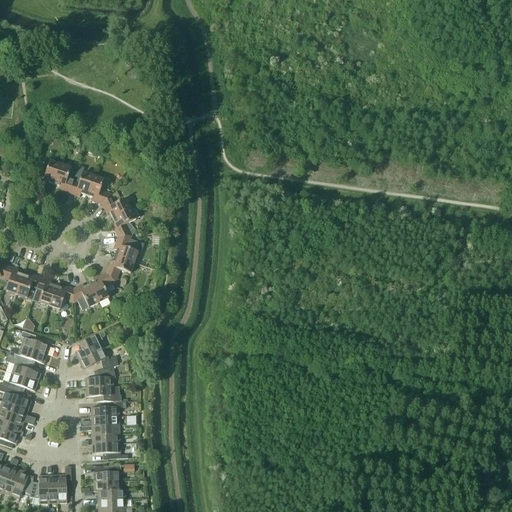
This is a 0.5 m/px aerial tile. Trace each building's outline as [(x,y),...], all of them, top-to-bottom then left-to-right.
[(48,184),(53,186),(60,166),(49,162),(46,173),(40,171),(36,183),(47,186),(48,184)] [(58,190),(69,194),(73,182),(67,180),(71,170),(60,166),(53,186),(59,188),(58,190)] [(80,195),(86,197),(93,177),(82,174),(79,184),(73,182),(69,194),(79,198),(80,195)] [(91,202),(102,206),(111,196),(100,192),(104,181),(93,177),(86,197),(92,199),(91,202)] [(109,214),(112,219),(131,210),(126,200),(116,205),(111,196),(102,206),(107,215),(109,214)] [(131,211),(131,210),(112,219),(115,225),(112,226),(117,236),(126,236),(130,234),(134,232),(132,228),(128,230),(125,225),(140,218),(135,209),(131,211)] [(116,251),(114,257),(134,264),(137,253),(133,252),(133,247),(135,242),(130,241),(130,240),(126,239),(117,240),(113,250),(116,251)] [(130,275),(134,264),(114,257),(112,263),(109,262),(106,273),(113,279),(116,280),(120,271),(130,275)] [(16,296),(23,276),(17,274),(18,271),(7,267),(3,279),(9,281),(5,292),(16,296)] [(112,285),(115,283),(116,280),(113,279),(106,273),(105,274),(104,275),(110,281),(112,285)] [(36,291),(40,279),(29,275),(28,278),(23,276),(16,296),(27,299),(30,289),(36,291)] [(104,289),(112,285),(110,281),(104,275),(93,280),(95,283),(89,285),(98,304),(108,299),(104,289)] [(49,307),(56,287),(50,285),(51,283),(40,279),(36,291),(42,293),(38,303),(49,307)] [(98,304),(89,285),(84,288),(83,285),(73,290),(74,304),(83,299),(88,309),(98,304)] [(74,304),(73,290),(62,287),(61,289),(56,287),(49,307),(60,311),(60,309),(65,311),(67,311),(68,309),(68,307),(67,305),(65,305),(66,301),(74,304)] [(33,333),(35,328),(27,319),(23,330),(33,333)] [(23,338),(20,347),(47,357),(50,348),(33,342),(35,337),(23,333),(21,338),(23,338)] [(82,344),(84,349),(74,354),(78,363),(104,350),(100,342),(103,341),(102,339),(101,337),(100,335),(78,345),(78,346),(82,344)] [(44,365),(47,357),(20,347),(17,356),(16,361),(33,367),(35,362),(44,365)] [(0,350),(0,355),(8,359),(10,353),(0,350)] [(104,350),(78,363),(83,371),(101,362),(103,371),(112,368),(118,367),(115,357),(109,361),(108,359),(104,350)] [(11,374),(38,384),(41,375),(31,372),(33,367),(16,361),(10,359),(9,363),(14,365),(11,374)] [(85,380),(85,389),(113,388),(113,379),(115,379),(112,368),(103,371),(93,373),(95,379),(85,380)] [(6,388),(6,389),(20,394),(22,388),(35,393),(38,384),(11,374),(11,375),(6,373),(1,386),(6,388)] [(85,398),(93,398),(93,403),(120,402),(120,397),(114,397),(113,388),(85,389),(85,398)] [(1,402),(28,411),(31,402),(21,399),(23,394),(20,394),(6,389),(1,402)] [(28,411),(1,402),(0,405),(0,411),(34,423),(35,419),(27,416),(28,411)] [(90,409),(91,419),(119,418),(119,408),(126,408),(126,402),(108,403),(108,409),(90,409)] [(33,426),(34,423),(0,411),(0,420),(22,428),(24,423),(33,426)] [(119,418),(91,419),(91,423),(80,423),(81,428),(86,428),(88,428),(91,428),(119,427),(119,418)] [(0,430),(19,437),(22,428),(0,420),(0,430)] [(119,427),(91,428),(87,428),(81,428),(81,432),(91,432),(91,437),(120,436),(119,427)] [(16,446),(19,437),(0,430),(0,445),(11,449),(13,445),(16,446)] [(91,437),(92,446),(120,445),(120,436),(91,437)] [(120,445),(92,446),(92,455),(103,455),(103,461),(128,460),(128,456),(120,457),(120,445)] [(0,473),(0,493),(1,494),(12,468),(3,465),(0,473)] [(93,474),(93,484),(121,482),(121,473),(120,473),(120,467),(103,468),(103,474),(93,474)] [(1,494),(10,498),(20,471),(12,468),(1,494)] [(66,476),(56,477),(57,505),(67,505),(66,490),(71,490),(71,468),(65,468),(66,476)] [(30,496),(32,484),(33,479),(28,477),(29,475),(20,471),(10,498),(18,501),(22,492),(25,493),(25,494),(30,496)] [(39,506),(48,505),(47,477),(38,477),(38,485),(32,484),(30,496),(29,499),(39,500),(39,506)] [(57,505),(56,477),(47,477),(48,505),(57,505)] [(122,491),(121,482),(93,484),(93,493),(97,493),(122,491)] [(97,501),(126,500),(125,491),(122,491),(97,493),(97,501)] [(97,501),(97,510),(126,509),(126,500),(97,501)]
